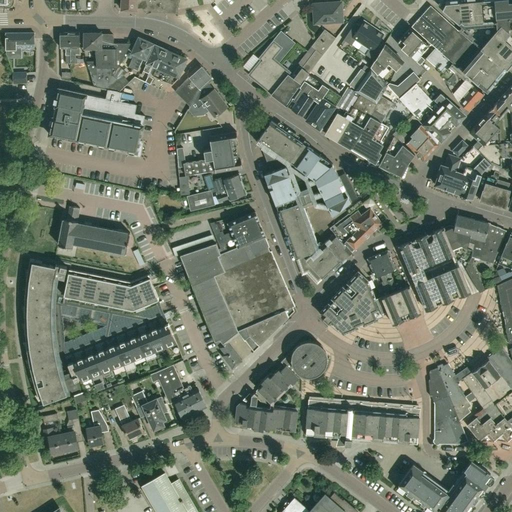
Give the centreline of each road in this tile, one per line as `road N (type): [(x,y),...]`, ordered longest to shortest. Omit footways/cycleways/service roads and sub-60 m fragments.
road 1 (residential): [(306,314),(248,152),(241,112),(249,91)]
road 2 (unclassified): [(0,270),(42,71)]
road 3 (residential): [(249,91),(357,166),(413,188)]
road 4 (residential): [(444,200),(426,219),(383,238),(306,314)]
road 5 (residential): [(511,456),(429,451),(411,356)]
road 6 (unclassified): [(28,479),(0,326)]
road 7 (residential): [(413,188),(511,73)]
road 8 (residential): [(226,395),(162,259)]
road 9 (residential): [(411,356),(347,351),(306,314)]
